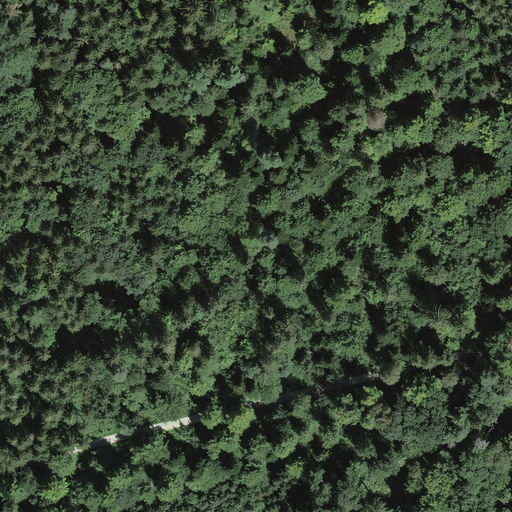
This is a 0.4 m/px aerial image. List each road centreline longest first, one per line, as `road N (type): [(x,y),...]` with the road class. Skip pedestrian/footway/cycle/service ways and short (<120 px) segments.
road 1 (track): [(0,464),(511,338)]
road 2 (track): [(511,227),(373,0)]
